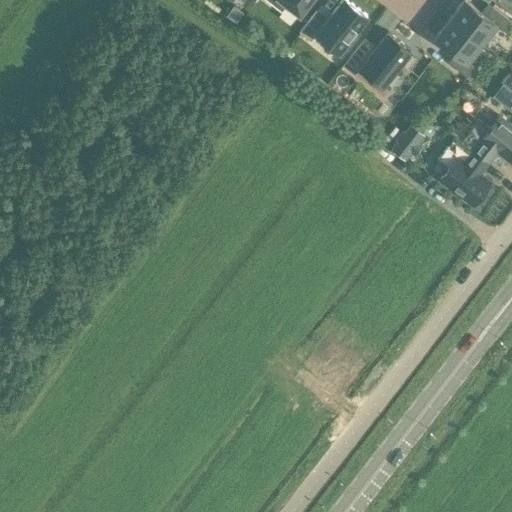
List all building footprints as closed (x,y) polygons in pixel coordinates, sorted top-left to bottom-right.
[(299,12),(308,0),(267,0),(282,11),(287,3),(299,12)] [(316,10),(299,32),(312,41),(318,33),(341,51),(368,13),(350,0),(341,0),(328,18),(316,10)] [(485,14),(466,0),(462,0),(449,17),(481,42),(496,24),(503,30),(511,20),(492,5),(485,14)] [(511,0),(495,0),(495,1),(511,13),(511,0)] [(481,42),(449,17),(434,36),(455,52),(448,61),(467,76),(474,67),(466,61),(481,42)] [(359,44),(342,65),(354,74),(360,67),(382,85),(400,62),(407,67),(415,57),(408,52),(410,48),(388,30),(370,53),(359,44)] [(511,90),(502,83),(492,95),(511,110),(511,90)] [(461,140),(483,158),(492,146),(511,162),(511,125),(499,115),(489,127),(478,118),(461,140)] [(424,134),(412,125),(410,123),(404,131),(402,129),(394,139),(397,140),(391,148),(405,158),(410,151),(415,154),(422,144),(418,141),(424,134)] [(461,140),(455,135),(437,158),(448,167),(439,178),(460,195),(461,197),(466,201),(468,201),(472,204),(490,181),(474,169),(483,158),(461,140)]
